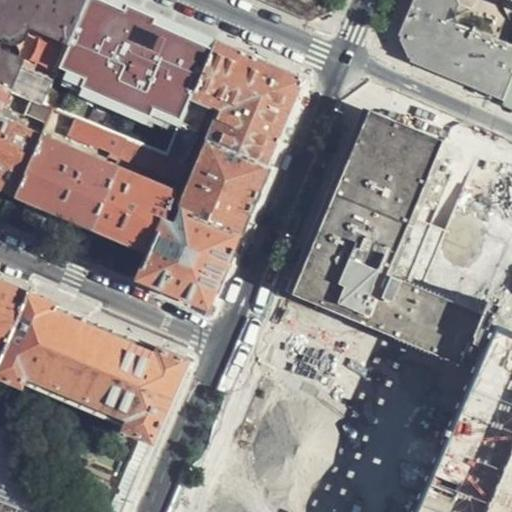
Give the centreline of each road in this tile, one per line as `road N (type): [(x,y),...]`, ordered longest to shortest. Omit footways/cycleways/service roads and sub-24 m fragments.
road 1 (secondary): [(224,344),(344,61)]
road 2 (residential): [(0,252),(224,344)]
road 3 (residential): [(511,135),(344,61)]
road 4 (secondary): [(153,511),(224,344)]
road 5 (residential): [(344,61),(197,0)]
